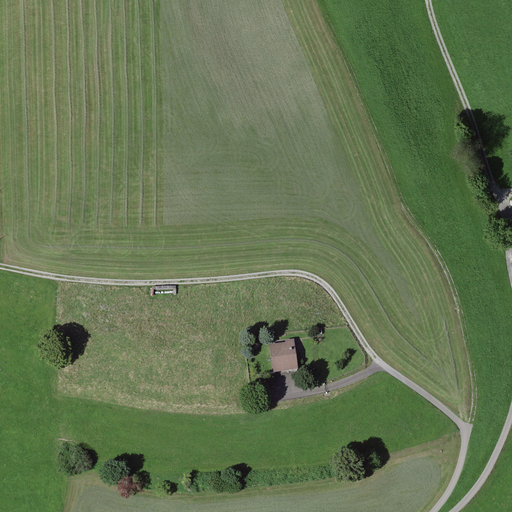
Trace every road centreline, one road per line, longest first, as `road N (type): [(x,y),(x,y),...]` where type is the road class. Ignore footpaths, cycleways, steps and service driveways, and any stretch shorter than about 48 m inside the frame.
road 1 (track): [(468,433),(472,368),(453,289),(405,209),(317,0)]
road 2 (track): [(387,367),(315,276),(163,283),(0,266)]
road 3 (track): [(506,234),(501,196),(428,0)]
